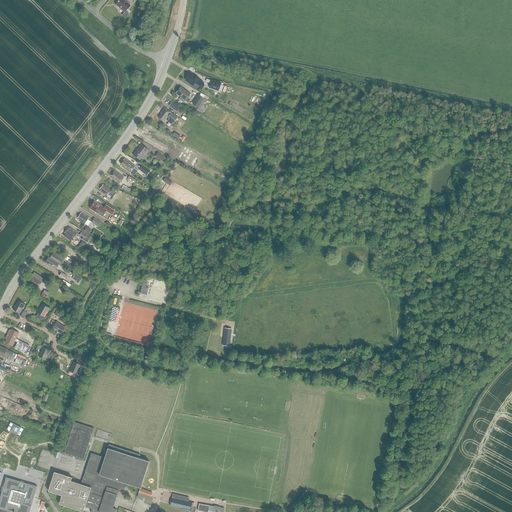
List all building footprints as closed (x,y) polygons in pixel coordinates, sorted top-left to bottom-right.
[(131,5),(124,0),(119,0),(116,4),(117,5),(116,6),(116,7),(118,8),(119,8),(125,12),(131,5)] [(201,81),(192,74),(191,75),(190,74),(187,79),(188,80),(187,81),(196,88),(201,81)] [(209,88),(219,91),(221,83),(212,80),(209,88)] [(191,94),(181,86),(176,93),(186,101),(188,102),(190,99),(188,98),(191,94)] [(198,108),(199,108),(204,99),(198,95),(192,104),(198,108)] [(204,99),(199,108),(204,111),(206,107),(204,105),(207,101),(204,99)] [(169,106),(177,111),(180,108),(172,102),(169,106)] [(178,118),(165,108),(161,112),(162,113),(158,118),(164,122),(168,117),(169,118),(168,120),(168,122),(171,124),(172,124),(174,122),(178,118)] [(148,149),(142,144),(133,155),(140,160),(148,149)] [(197,155),(184,148),(180,154),(187,158),(185,161),(191,165),(197,155)] [(156,156),(164,163),(167,159),(158,152),(156,156)] [(135,166),(125,158),(121,164),(122,165),(121,166),(130,173),(135,166)] [(144,173),(148,169),(143,165),(139,170),(144,173)] [(124,178),(115,171),(111,176),(112,177),(111,178),(119,184),(124,178)] [(111,190),(103,184),(100,189),(102,190),(101,191),(107,196),(108,194),(110,195),(110,194),(112,195),(116,190),(113,188),(111,190)] [(106,205),(104,208),(95,201),(90,209),(102,216),(106,211),(112,215),(114,210),(106,205)] [(145,204),(142,201),(138,206),(139,207),(136,211),(135,210),(132,215),(136,218),(145,204)] [(89,218),(81,212),(78,218),(79,219),(78,221),(85,225),(89,218)] [(92,223),(97,226),(100,221),(95,218),(92,223)] [(64,236),(71,241),(77,233),(69,227),(65,233),(66,234),(64,236)] [(83,237),(88,241),(90,238),(82,232),(80,235),(83,237)] [(61,264),(65,258),(54,252),(50,258),(61,264)] [(61,264),(50,258),(49,257),(45,263),(56,270),(59,264),(61,265),(61,264)] [(77,261),(71,258),(68,263),(74,266),(77,261)] [(35,272),(29,280),(28,282),(38,288),(42,282),(42,283),(45,279),(35,272)] [(75,275),(72,279),(75,280),(75,281),(78,283),(81,279),(75,275)] [(49,293),(45,290),(41,296),(46,299),(49,293)] [(25,304),(18,301),(13,310),(19,313),(25,304)] [(49,308),(43,304),(37,313),(39,314),(38,317),(43,321),(45,318),(44,317),(49,308)] [(120,308),(113,306),(109,320),(115,322),(117,312),(119,313),(120,308)] [(65,327),(56,322),(52,328),(61,334),(63,332),(66,334),(69,328),(66,326),(65,327)] [(232,329),(225,328),(223,343),(230,344),(232,329)] [(19,333),(12,329),(11,331),(10,330),(8,335),(6,339),(7,339),(5,343),(12,346),(15,341),(17,342),(14,348),(25,353),(29,345),(16,339),(19,333)] [(46,360),(50,350),(51,347),(44,343),(42,346),(43,347),(39,356),(38,356),(46,360)] [(3,347),(3,348),(0,346),(0,354),(4,357),(5,354),(12,357),(14,353),(7,350),(3,347)] [(24,360),(25,357),(19,354),(16,360),(22,363),(24,360)] [(86,363),(78,359),(77,363),(74,362),(70,371),(77,374),(81,365),(84,366),(86,363)] [(74,422),(64,453),(84,460),(94,428),(74,422)] [(140,455),(119,448),(118,451),(108,448),(105,457),(91,453),(83,477),(81,484),(91,487),(85,507),(92,509),(91,511),(99,511),(100,511),(115,511),(116,511),(117,509),(114,509),(113,508),(119,491),(131,485),(141,488),(150,461),(139,458),(140,455)] [(81,484),(71,481),(72,477),(55,472),(48,491),(62,495),(59,504),(84,511),(85,507),(91,487),(81,484)] [(0,497),(0,509),(8,511),(9,507),(15,509),(14,511),(29,511),(31,506),(24,504),(26,499),(33,501),(36,491),(37,486),(26,483),(24,490),(18,488),(20,481),(6,477),(3,488),(10,490),(8,496),(1,494),(0,497)] [(153,493),(140,489),(137,497),(151,501),(152,499),(151,498),(151,496),(153,493)] [(194,503),(172,498),(170,506),(182,509),(182,511),(187,511),(195,511),(196,509),(193,508),(194,503)]
